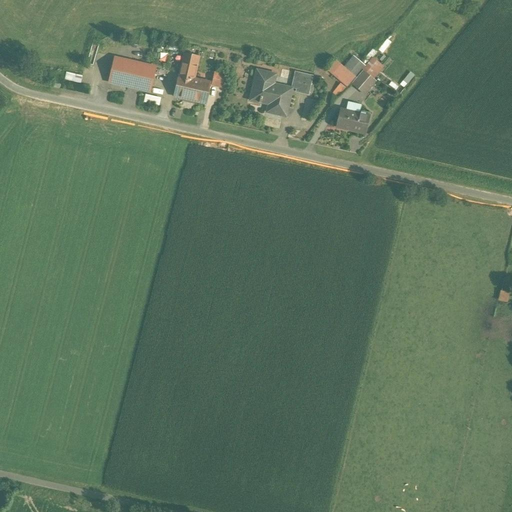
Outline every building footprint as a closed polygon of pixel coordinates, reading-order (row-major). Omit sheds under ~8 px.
[(184,54),(174,97),(206,104),(210,82),(195,79),(199,57),(184,54)] [(329,72),(342,82),(335,92),(341,97),(364,67),(377,78),(386,66),(374,57),(368,65),(355,55),(346,66),(339,60),(329,72)] [(155,67),(115,58),(115,59),(110,81),(110,82),(111,82),(148,91),(150,91),(150,90),(155,68),(155,67)] [(292,89),(274,84),(276,75),(257,70),(251,98),(260,100),(259,103),(261,103),(263,98),(268,99),(267,103),(269,103),(269,102),(276,104),(274,113),(285,116),(287,107),(292,89)] [(364,71),(352,84),(359,89),(370,76),(364,71)] [(82,76),(67,72),(66,75),(65,80),(81,83),(82,76)] [(215,72),(215,87),(227,87),(227,72),(215,72)] [(313,76),(295,72),(292,84),(297,85),(296,92),(309,95),(313,76)] [(413,73),(402,84),(405,87),(416,76),(413,73)] [(160,98),(146,95),(144,102),(159,105),(160,98)] [(370,116),(341,109),(336,127),(366,134),(370,116)] [(500,300),(510,302),(511,292),(502,290),(500,300)]
